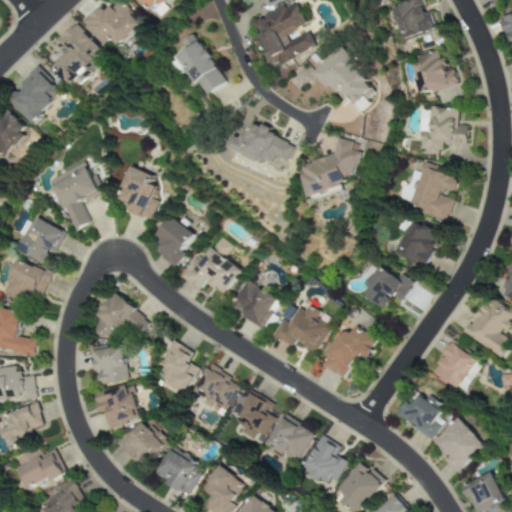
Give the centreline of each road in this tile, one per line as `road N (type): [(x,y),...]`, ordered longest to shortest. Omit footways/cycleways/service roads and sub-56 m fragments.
road 1 (residential): [(451,511),(400,451),(117,260),(94,278),(79,306),(68,373),(73,406),(101,466),(155,511)]
road 2 (residential): [(460,0),(488,55),(503,116),(500,173),(464,284),(365,427)]
